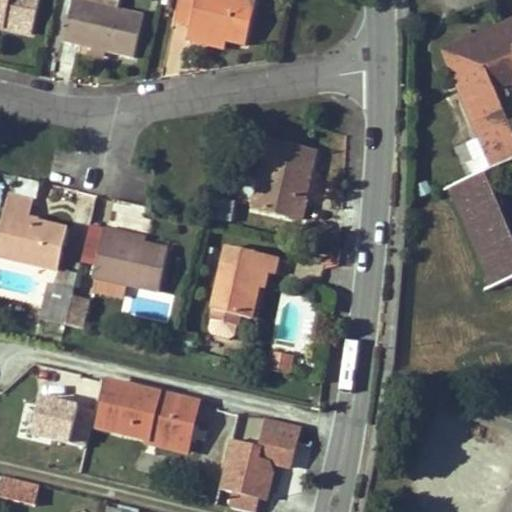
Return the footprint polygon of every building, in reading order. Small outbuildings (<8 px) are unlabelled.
[(0,0),(0,26),(31,33),(38,0),(0,0)] [(116,8),(80,0),(71,0),(63,40),(81,44),(104,50),(133,57),(143,15),(116,8)] [(80,0),(116,8),(117,0),(80,0)] [(179,0),(175,19),(191,23),(188,31),(226,40),(246,44),(256,0),(179,0)] [(511,216),(492,170),(468,180),(450,187),(493,287),(511,279),(511,21),(452,47),(443,50),(490,166),(511,155),(511,109),(501,84),(511,79),(511,216)] [(226,40),(188,31),(187,38),(225,47),(226,40)] [(79,52),(102,57),(104,50),(81,44),(79,52)] [(315,150),(269,139),(254,207),(301,218),(305,200),(301,199),(306,176),(309,177),(315,150)] [(36,197),(39,182),(16,177),(13,192),(36,197)] [(9,195),(0,231),(0,255),(58,269),(68,229),(45,223),(43,230),(36,228),(39,221),(39,219),(30,216),(34,201),(9,195)] [(36,228),(43,230),(45,223),(39,221),(36,228)] [(117,237),(118,230),(104,227),(93,276),(159,292),(168,248),(145,243),(117,237)] [(145,243),(146,237),(118,230),(117,237),(145,243)] [(251,318),(258,288),(262,289),(266,272),(273,274),(277,257),(228,246),(213,309),(239,315),(251,318)] [(75,289),(49,283),(40,318),(66,323),(75,289)] [(262,289),(258,288),(251,318),(255,319),(262,289)] [(213,309),(211,316),(237,323),(239,315),(213,309)] [(297,359),(277,355),(274,369),(293,373),(297,359)] [(98,426),(148,438),(149,432),(189,441),(198,402),(108,381),(98,426)] [(79,406),(76,421),(88,424),(91,409),(79,406)] [(268,417),(264,436),(261,436),(256,457),(273,461),(282,420),(268,417)] [(291,465),(300,425),(282,420),(273,461),(291,465)] [(148,441),(187,450),(189,441),(149,432),(148,438),(148,441)] [(0,498),(34,506),(39,485),(0,476),(0,498)] [(38,511),(0,499),(0,511),(38,511)]
